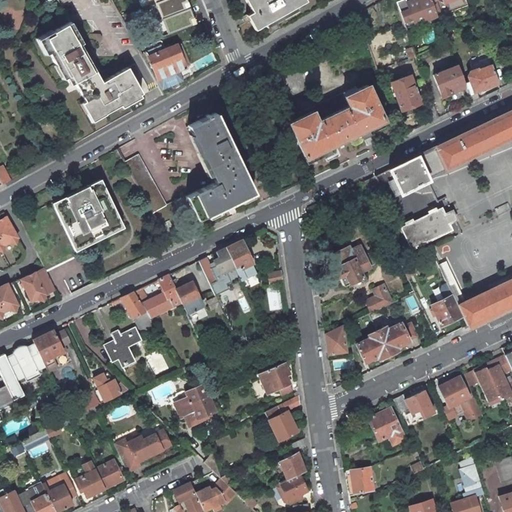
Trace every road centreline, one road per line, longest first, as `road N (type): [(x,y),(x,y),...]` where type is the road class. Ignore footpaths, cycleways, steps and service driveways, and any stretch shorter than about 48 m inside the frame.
road 1 (residential): [(0,342),(287,205)]
road 2 (residential): [(0,199),(237,67)]
road 3 (residential): [(287,205),(511,97)]
road 4 (residential): [(318,413),(511,322)]
road 5 (residential): [(287,205),(318,413)]
road 6 (residential): [(237,67),(356,0)]
road 7 (unknown): [(151,104),(91,0)]
